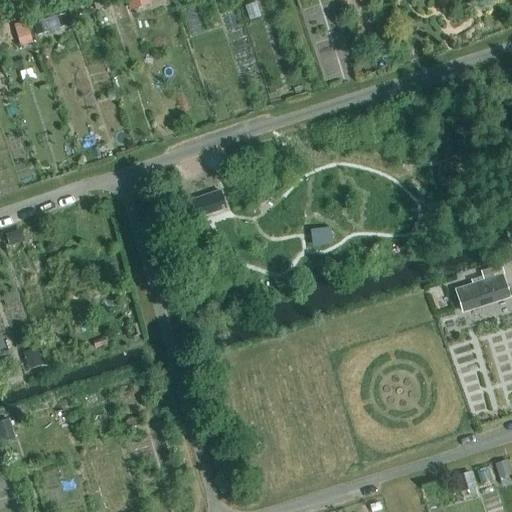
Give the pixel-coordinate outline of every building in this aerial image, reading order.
[(66,12),(33,20),(36,33),(69,24),(66,12)] [(24,15),(4,21),(12,47),(32,41),(24,15)] [(222,189),(186,202),(192,221),(229,208),(222,189)] [(9,245),(31,235),(25,222),(3,232),(9,245)] [(504,276),(455,291),(463,316),(511,300),(504,276)] [(10,417),(0,419),(0,436),(2,441),(16,437),(10,417)] [(458,491),(476,484),(470,469),(452,476),(458,491)]
